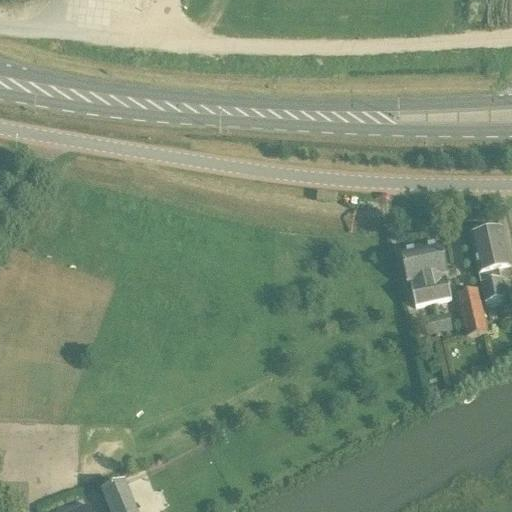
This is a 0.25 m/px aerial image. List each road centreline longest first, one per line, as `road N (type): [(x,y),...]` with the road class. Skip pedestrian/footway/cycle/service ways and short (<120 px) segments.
road 1 (unclassified): [(511,187),(388,187),(250,172),(0,128)]
road 2 (primary): [(339,115),(154,105),(21,86)]
road 3 (primary): [(339,115),(398,129),(511,131)]
road 4 (primary): [(511,100),(339,115)]
